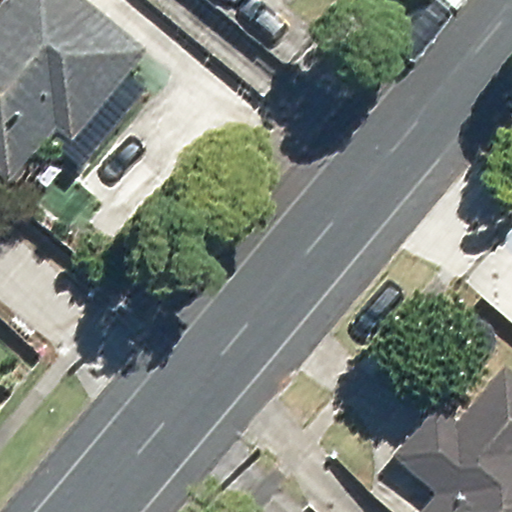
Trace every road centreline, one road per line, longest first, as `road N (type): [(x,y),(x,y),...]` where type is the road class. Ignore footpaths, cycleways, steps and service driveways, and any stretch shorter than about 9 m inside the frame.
road 1 (tertiary): [(511,11),(92,511)]
road 2 (unknown): [(0,254),(183,403)]
